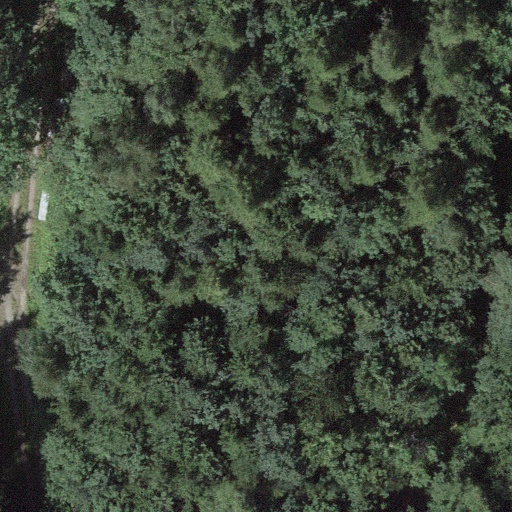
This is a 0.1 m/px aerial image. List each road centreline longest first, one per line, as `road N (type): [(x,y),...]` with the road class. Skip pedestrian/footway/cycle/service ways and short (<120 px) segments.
road 1 (track): [(51,0),(21,228),(19,351),(37,511)]
road 2 (track): [(409,511),(469,346),(487,270),(511,68)]
